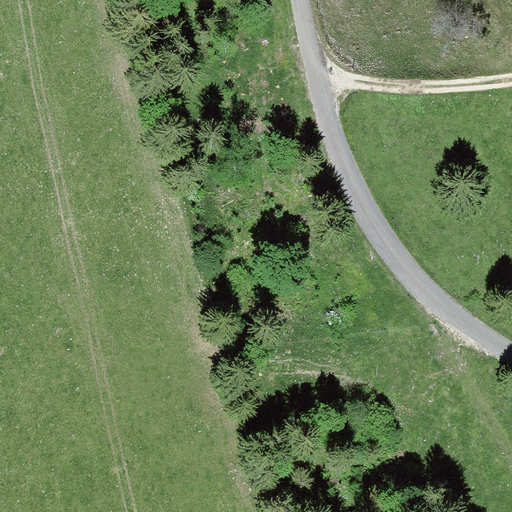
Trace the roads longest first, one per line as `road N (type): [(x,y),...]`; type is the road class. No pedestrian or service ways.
road 1 (tertiary): [(511,353),(441,304),(373,224),(335,143),(297,0)]
road 2 (track): [(315,75),(416,87),(511,80)]
